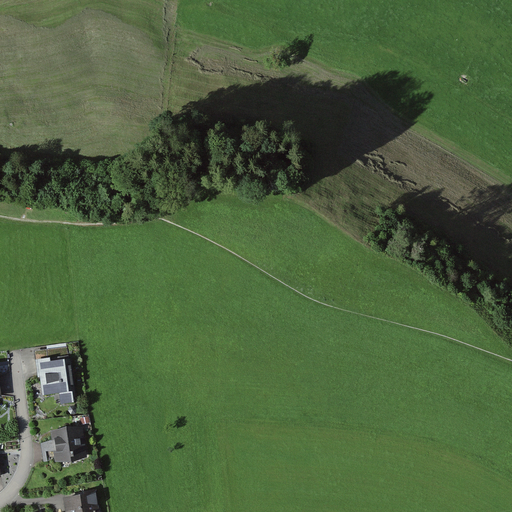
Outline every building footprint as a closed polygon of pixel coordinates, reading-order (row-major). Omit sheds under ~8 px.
[(67,345),(35,350),(36,358),(49,356),(68,353),(67,345)] [(49,356),(36,358),(42,395),(59,393),(60,403),(78,401),(71,356),(50,359),(49,356)] [(70,406),(69,410),(71,413),(76,413),(77,408),(75,405),(70,406)] [(83,426),(51,430),(52,439),(55,459),(55,461),(87,457),(83,426)] [(55,459),(52,439),(41,443),(44,462),(55,459)] [(84,492),(64,495),(66,511),(100,511),(97,487),(83,489),(84,492)]
